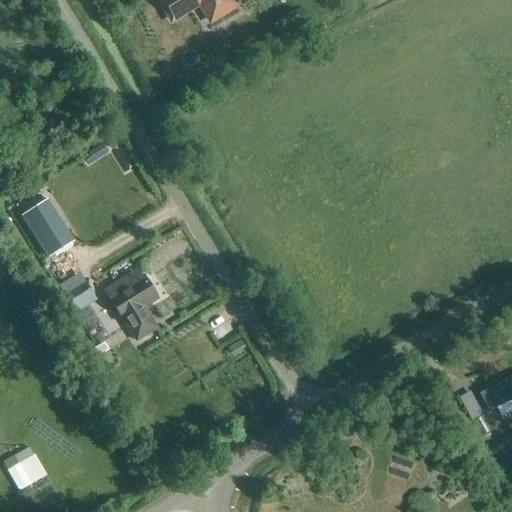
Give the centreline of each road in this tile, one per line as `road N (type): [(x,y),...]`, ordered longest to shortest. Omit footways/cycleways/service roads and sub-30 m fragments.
road 1 (unclassified): [(304,407),(46,0)]
road 2 (unclassified): [(304,407),(511,286)]
road 3 (unclassified): [(196,491),(304,407)]
